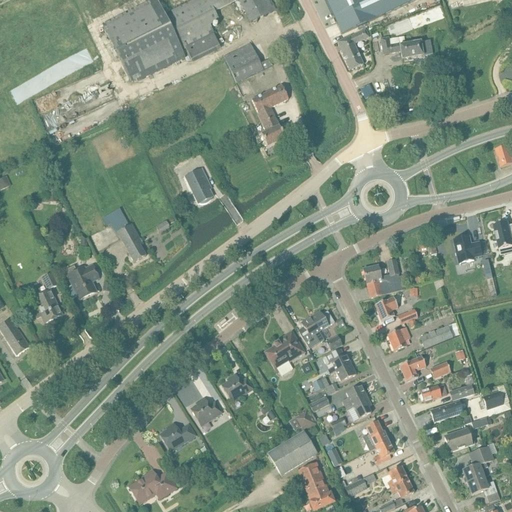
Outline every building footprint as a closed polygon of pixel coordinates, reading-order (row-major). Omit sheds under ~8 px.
[(155,0),(102,27),(130,84),(205,46),(185,5),(182,0),(155,0)] [(238,0),(239,0),(246,15),(250,23),(266,15),(275,11),(270,0),(238,0)] [(325,0),(342,35),(417,0),(325,0)] [(420,14),(390,27),(396,40),(429,26),(423,13),(420,14)] [(241,41),(240,21),(219,21),(220,41),(241,41)] [(346,40),(337,44),(349,72),(363,66),(354,45),(368,38),(365,30),(346,40)] [(423,57),(420,43),(399,47),(399,45),(389,47),(388,39),(380,40),(383,56),(400,53),(402,61),(423,57)] [(259,63),(250,45),(223,58),(235,85),(269,69),(267,62),(260,65),(259,63)] [(260,135),(267,149),(285,141),(279,128),(270,109),(288,101),(281,87),(251,101),(265,133),(260,135)] [(502,149),(495,151),(500,169),(507,167),(511,165),(511,156),(509,147),(502,149)] [(191,191),(198,206),(199,205),(200,205),(202,205),(203,205),(205,205),(206,204),(208,203),(209,202),(210,201),(211,199),(213,198),(209,190),(208,191),(205,185),(208,184),(201,170),(184,179),(188,186),(190,185),(193,190),(191,191)] [(6,177),(0,180),(0,191),(10,187),(6,177)] [(48,193),(47,203),(56,203),(57,193),(48,193)] [(102,221),(106,228),(111,225),(117,234),(129,256),(134,264),(146,257),(140,247),(143,245),(137,237),(131,226),(129,228),(119,210),(102,221)] [(155,227),(159,234),(169,228),(165,222),(155,227)] [(508,224),(493,227),(500,258),(511,254),(511,225),(509,227),(508,224)] [(163,242),(166,248),(182,241),(178,233),(169,238),(169,239),(163,242)] [(468,239),(453,242),(459,265),(474,262),(473,259),(482,257),(479,244),(470,246),(468,239)] [(377,268),(363,271),(370,300),(402,292),(401,290),(407,289),(404,276),(398,278),(398,276),(399,276),(395,262),(386,264),(389,276),(380,279),(377,268)] [(85,271),(84,269),(76,273),(74,268),(64,273),(66,278),(68,277),(73,287),(65,290),(71,301),(78,297),(80,301),(95,294),(90,283),(98,279),(93,268),(85,271)] [(416,284),(421,279),(417,274),(412,279),(416,284)] [(51,276),(43,280),(49,291),(57,287),(51,276)] [(409,290),(410,298),(418,298),(417,290),(409,290)] [(437,292),(440,302),(445,301),(442,291),(437,292)] [(34,300),(41,315),(45,324),(61,317),(49,293),(34,300)] [(397,308),(393,299),(375,307),(381,323),(394,318),(391,311),(397,308)] [(400,326),(417,319),(414,311),(397,318),(399,322),(400,326)] [(320,313),(310,319),(319,333),(324,331),(324,330),(329,328),(334,324),(327,313),(321,316),(320,313)] [(322,338),(310,319),(300,325),(304,330),(298,333),(307,348),(313,344),(310,339),(314,336),(319,344),(324,341),(322,338)] [(340,319),(335,322),(338,328),(343,324),(340,319)] [(0,326),(0,331),(11,349),(17,357),(29,349),(10,320),(0,326)] [(414,321),(408,323),(411,329),(417,327),(414,321)] [(425,350),(452,339),(447,328),(420,339),(425,350)] [(394,353),(403,350),(406,348),(404,343),(411,341),(406,329),(387,337),(394,353)] [(304,355),(297,342),(291,334),(277,343),(277,344),(273,346),(275,349),(265,355),(274,370),(277,375),(279,374),(281,378),(293,371),(289,364),(304,355)] [(326,344),(330,353),(342,347),(340,343),(337,338),(326,344)] [(340,353),(339,351),(323,360),(326,368),(331,365),(333,369),(327,371),(329,376),(335,373),(336,374),(351,366),(346,356),(342,358),(340,353)] [(457,363),(465,360),(462,351),(454,354),(457,363)] [(421,358),(414,361),(399,367),(406,384),(418,379),(415,373),(418,372),(426,369),(421,358)] [(430,371),(433,380),(450,374),(446,364),(430,371)] [(336,374),(340,384),(356,376),(351,366),(336,374)] [(227,381),(228,383),(222,388),(231,402),(237,398),(239,401),(253,392),(246,380),(240,384),(235,376),(227,381)] [(325,378),(319,381),(324,389),(328,397),(338,392),(334,385),(329,388),(325,378)] [(316,393),(324,389),(319,381),(311,385),(316,393)] [(420,394),(423,404),(446,397),(442,386),(420,394)] [(346,394),(348,399),(342,403),(344,408),(366,397),(361,387),(346,394)] [(449,394),(452,403),(473,396),(470,387),(449,394)] [(482,398),(487,412),(503,406),(499,393),(482,398)] [(371,415),(368,409),(371,407),(366,397),(344,408),(346,413),(349,412),(353,409),(359,421),(371,415)] [(312,414),(329,406),(325,398),(308,406),(312,414)] [(220,412),(215,404),(209,408),(204,400),(196,405),(197,407),(191,411),(200,426),(206,422),(207,425),(222,415),(220,412)] [(223,402),(219,405),(224,413),(228,411),(223,402)] [(462,415),(458,404),(430,413),(434,425),(462,415)] [(295,433),(301,429),(304,432),(315,425),(306,410),(295,420),(289,423),(295,433)] [(511,420),(510,412),(503,415),(506,424),(511,422),(511,420)] [(333,432),(343,427),(346,426),(342,418),(329,425),(333,432)] [(473,431),(488,426),(486,419),(471,424),(472,427),(473,431)] [(168,432),(160,437),(169,451),(181,444),(182,446),(195,438),(188,427),(178,433),(173,426),(166,430),(168,432)] [(368,436),(362,439),(366,446),(372,443),(374,448),(375,450),(389,443),(383,433),(382,433),(378,426),(366,432),(368,436)] [(343,427),(333,432),(335,436),(345,431),(343,427)] [(303,433),(266,455),(281,479),(317,456),(308,441),(317,433),(314,429),(304,435),(303,433)] [(449,454),(475,445),(473,440),(470,441),(467,431),(444,439),(449,454)] [(375,450),(377,454),(379,457),(373,460),(376,467),(382,464),(391,460),(389,457),(394,454),(389,443),(375,450)] [(488,449),(470,455),(475,468),(462,472),(467,484),(483,478),(481,471),(487,469),(486,465),(493,462),(488,449)] [(335,450),(327,454),(334,468),(342,464),(335,450)] [(317,465),(307,469),(321,500),(319,501),(323,510),(335,505),(331,495),(329,495),(317,465)] [(392,482),(387,485),(390,490),(407,481),(401,468),(388,474),(392,482)] [(321,500),(307,469),(297,473),(310,503),(309,504),(312,511),(317,511),(323,510),(319,501),(321,500)] [(143,480),(129,489),(138,503),(154,493),(160,501),(177,491),(166,475),(157,481),(152,472),(142,478),(143,480)] [(486,486),(483,478),(467,484),(471,497),(484,492),(486,498),(495,495),(497,494),(493,483),(486,486)] [(344,489),(348,499),(367,490),(362,481),(344,489)] [(390,490),(393,495),(397,493),(401,501),(414,494),(407,481),(390,490)] [(276,501),(279,506),(291,500),(288,495),(276,501)] [(379,510),(379,511),(389,511),(395,509),(394,506),(392,503),(379,510)]
